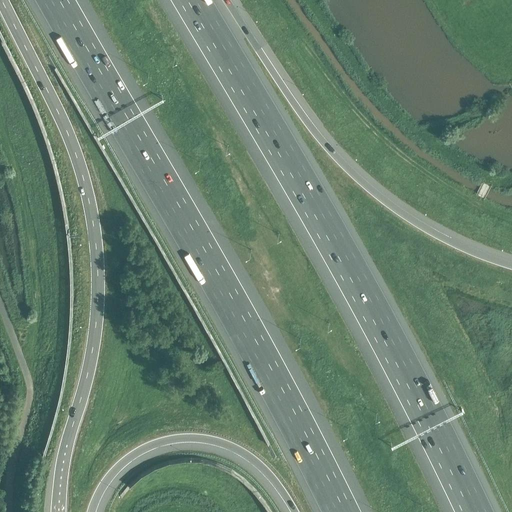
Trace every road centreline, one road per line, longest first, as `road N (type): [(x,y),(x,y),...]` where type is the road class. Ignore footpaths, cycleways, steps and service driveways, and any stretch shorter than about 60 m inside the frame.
road 1 (motorway): [(478,511),(381,321),(195,0)]
road 2 (motorway): [(56,0),(270,375),(337,511)]
road 3 (motorway): [(2,0),(74,150),(95,236),(94,335),(58,511)]
road 4 (motorway): [(511,266),(465,249),(374,194),(308,125),(226,0)]
road 5 (motorway): [(92,511),(105,481),(131,455),(185,438),(252,457),(294,511)]
